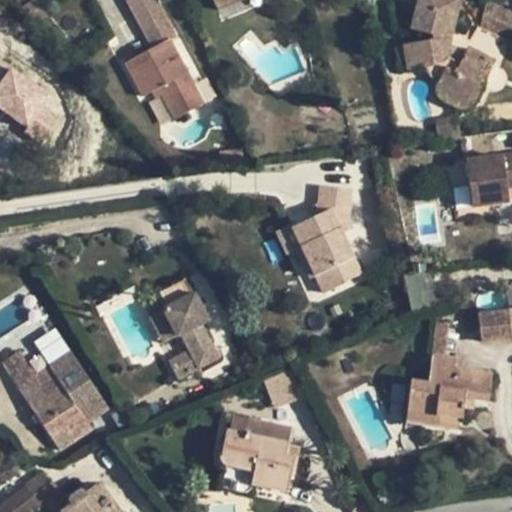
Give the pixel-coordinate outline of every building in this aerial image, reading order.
[(36,0),(22,10),(27,16),(40,7),(36,0)] [(155,0),(126,0),(145,35),(167,22),(155,0)] [(222,0),(221,1),(218,10),(240,0),(222,0)] [(459,0),(418,0),(411,31),(431,36),(432,41),(402,46),(406,72),(423,68),(438,85),(437,88),(437,92),(439,98),(444,101),(445,102),(461,109),(465,109),(470,107),(473,104),(473,103),(493,63),(469,50),(461,66),(448,59),(447,47),(449,40),(459,0)] [(511,7),(487,1),(480,28),(505,40),(511,13),(511,7)] [(40,7),(27,16),(33,25),(46,16),(40,7)] [(167,22),(145,35),(152,48),(168,39),(175,36),(167,22)] [(152,48),(125,63),(143,97),(152,92),(158,89),(162,96),(175,120),(204,104),(168,39),(152,48)] [(461,66),(469,50),(449,40),(447,47),(448,59),(461,66)] [(402,46),(396,47),(401,72),(406,72),(402,46)] [(70,103),(0,59),(0,111),(46,141),(70,103)] [(158,89),(152,92),(156,99),(162,96),(158,89)] [(511,156),(466,163),(472,207),(501,204),(499,190),(507,189),(511,188),(511,156)] [(351,190),(321,187),(318,216),(292,228),(300,245),(323,294),(346,282),(345,281),(360,274),(341,234),(351,229),(347,222),(351,190)] [(507,189),(499,190),(501,204),(509,202),(507,189)] [(300,245),(292,228),(284,232),(292,248),(300,245)] [(179,338),(190,357),(211,346),(193,313),(200,308),(185,282),(184,283),(176,268),(149,282),(160,300),(149,305),(164,334),(174,329),(179,338)] [(406,280),(411,307),(428,304),(423,277),(406,280)] [(507,312),(478,315),(481,343),(511,339),(507,312)] [(462,326),(437,323),(433,354),(458,357),(462,326)] [(55,329),(19,352),(35,375),(71,353),(55,329)] [(171,368),(190,357),(179,338),(160,349),(171,368)] [(19,352),(1,363),(58,450),(92,429),(87,423),(108,408),(71,353),(35,375),(19,352)] [(464,399),(474,399),(488,401),(491,375),(454,370),(454,361),(431,358),(428,384),(410,382),(407,412),(435,416),(434,426),(458,429),(459,418),(462,419),(463,409),(464,399)] [(264,379),(273,407),(295,399),(286,372),(264,379)] [(474,399),(464,399),(463,409),(473,410),(474,399)] [(435,416),(407,412),(406,423),(434,426),(435,416)] [(242,435),(226,431),(219,464),(253,471),(251,485),(287,492),(294,460),(285,458),(287,446),(291,429),(251,420),(247,435),(242,435)] [(287,446),(285,458),(294,460),(296,460),(299,448),(287,446)] [(34,496),(46,486),(38,475),(25,484),(28,488),(0,508),(0,511),(23,511),(38,501),(34,496)] [(248,498),(251,485),(235,481),(232,495),(248,498)] [(34,496),(38,501),(46,511),(60,511),(69,505),(52,482),(46,486),(34,496)] [(118,511),(98,484),(69,505),(60,511),(118,511)]
